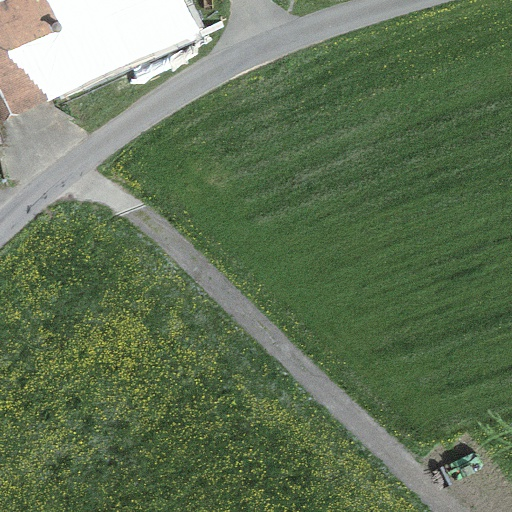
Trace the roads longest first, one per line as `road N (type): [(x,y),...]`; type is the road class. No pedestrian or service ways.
road 1 (track): [(462,511),(156,214),(66,169)]
road 2 (track): [(66,169),(239,56),(375,0)]
